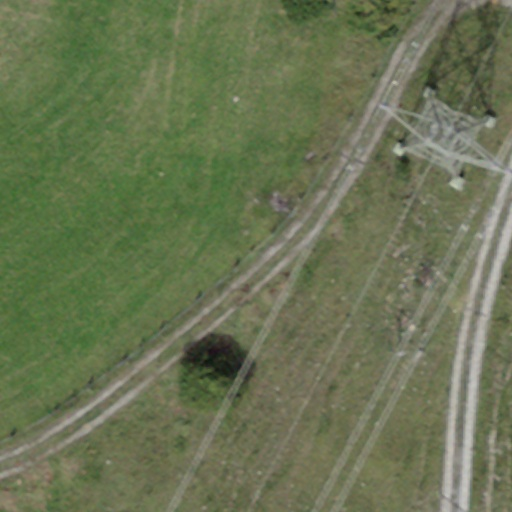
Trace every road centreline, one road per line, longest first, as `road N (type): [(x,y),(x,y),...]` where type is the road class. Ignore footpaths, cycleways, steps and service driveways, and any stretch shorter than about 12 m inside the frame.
road 1 (track): [(459,0),(419,34),(328,198),(279,258),(139,379),(0,466)]
road 2 (track): [(452,511),(464,373),(511,190)]
